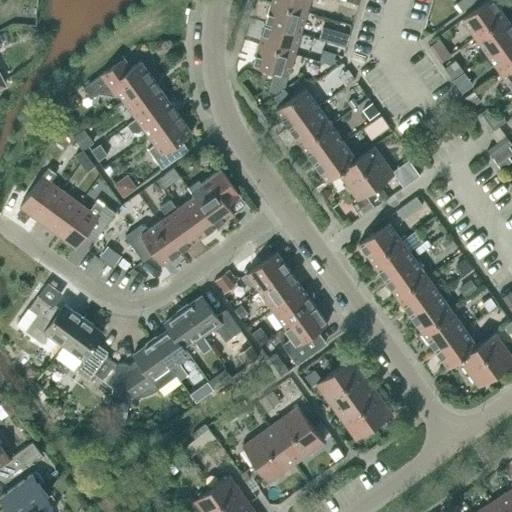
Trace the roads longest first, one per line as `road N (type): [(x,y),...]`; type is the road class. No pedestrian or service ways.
road 1 (residential): [(284,206),(161,297),(128,305),(100,297),(0,223)]
road 2 (residential): [(449,445),(284,206)]
road 3 (residential): [(284,206),(227,117),(209,47),(215,0)]
